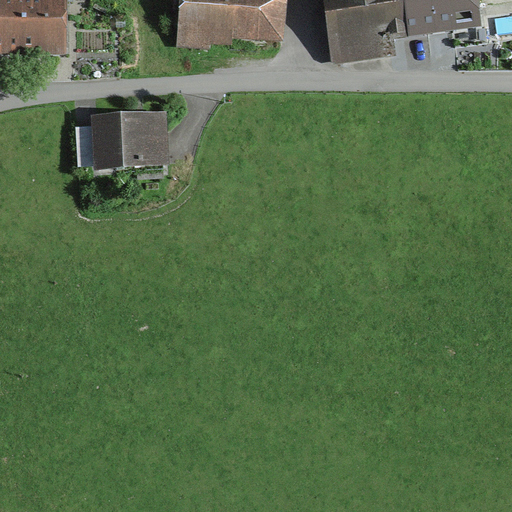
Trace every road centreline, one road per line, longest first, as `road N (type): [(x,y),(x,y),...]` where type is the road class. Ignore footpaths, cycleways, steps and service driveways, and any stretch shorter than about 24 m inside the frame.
road 1 (unclassified): [(307,81),(65,94),(0,108)]
road 2 (unclassified): [(511,83),(307,81)]
